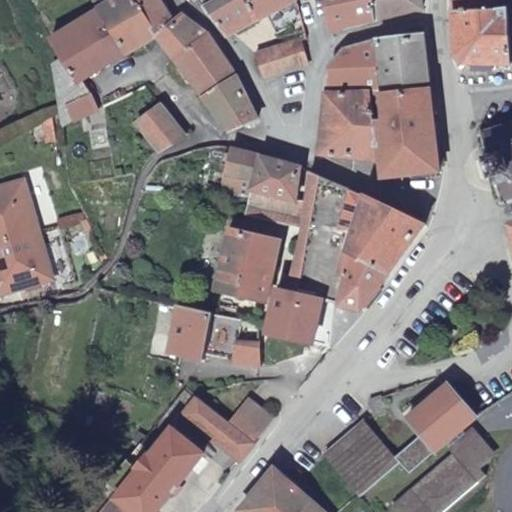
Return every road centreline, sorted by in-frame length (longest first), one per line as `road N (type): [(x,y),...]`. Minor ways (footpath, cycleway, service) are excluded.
road 1 (residential): [(456,217),(305,156),(283,117)]
road 2 (residential): [(439,18),(316,53),(316,88),(283,117)]
road 3 (residential): [(338,374),(450,241),(456,217)]
road 4 (residential): [(220,511),(338,374)]
road 5 (residential): [(338,374),(425,374),(511,343)]
road 6 (residential): [(184,0),(283,117)]
road 7 (residential): [(448,88),(456,217)]
